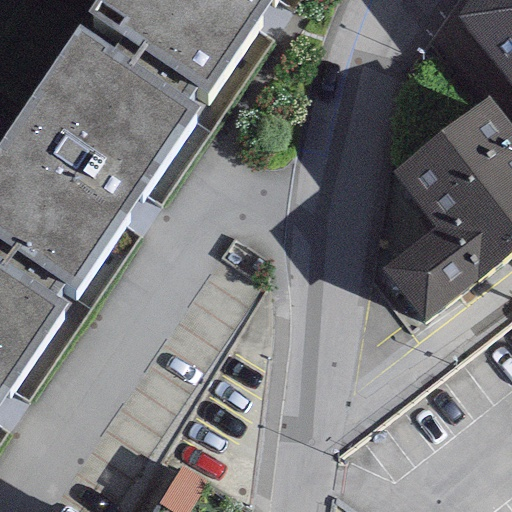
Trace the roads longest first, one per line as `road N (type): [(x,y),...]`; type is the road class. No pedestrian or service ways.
road 1 (residential): [(301,475),(347,104),(417,0)]
road 2 (residential): [(301,475),(511,305)]
